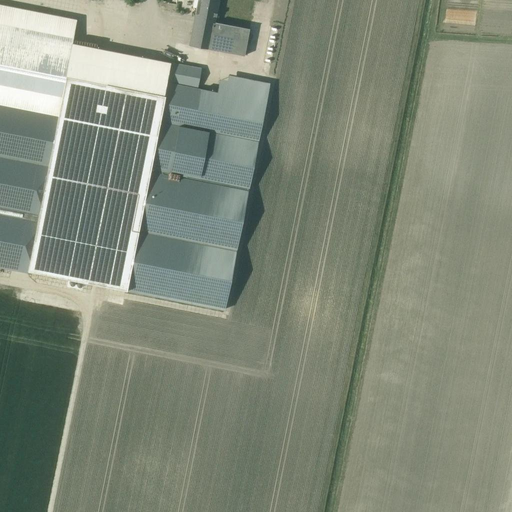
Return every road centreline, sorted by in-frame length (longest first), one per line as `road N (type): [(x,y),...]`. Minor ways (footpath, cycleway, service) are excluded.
road 1 (track): [(0,275),(225,316),(273,80),(252,66),(267,0)]
road 2 (track): [(49,511),(93,293)]
